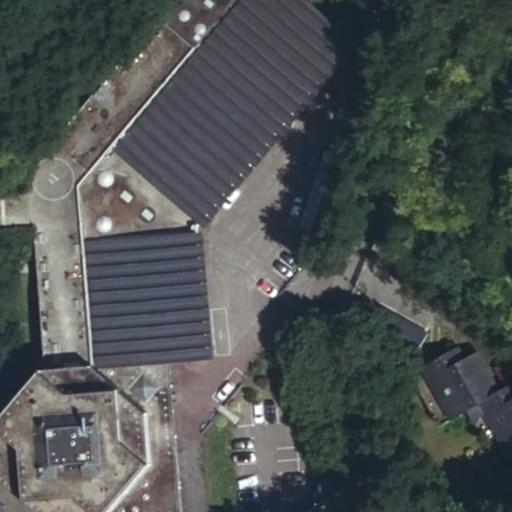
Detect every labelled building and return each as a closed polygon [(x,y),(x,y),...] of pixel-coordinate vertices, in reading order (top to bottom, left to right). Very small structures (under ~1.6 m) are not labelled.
[(173,0),(33,170),(35,186),(52,367),(46,368),(1,424),(2,441),(4,460),(5,476),(44,511),(184,511),(173,385),(142,389),(141,365),(171,362),(211,359),(200,229),(234,187),(354,43),(341,32),(318,13),(302,0),(173,0)] [(302,0),(318,13),(327,3),(324,0),(302,0)] [(327,3),(318,13),(341,32),(352,19),(330,0),(327,3)] [(349,157),(328,150),(316,188),(303,227),(326,234),(351,158),(349,157)] [(386,239),(375,234),(370,245),(381,250),(386,239)] [(429,335),(381,305),(367,328),(415,358),(429,335)] [(454,350),(411,376),(440,427),(469,411),(498,462),(511,453),(511,385),(503,389),(481,350),(470,357),(454,350)] [(173,385),(171,362),(141,365),(142,389),(173,385)]
